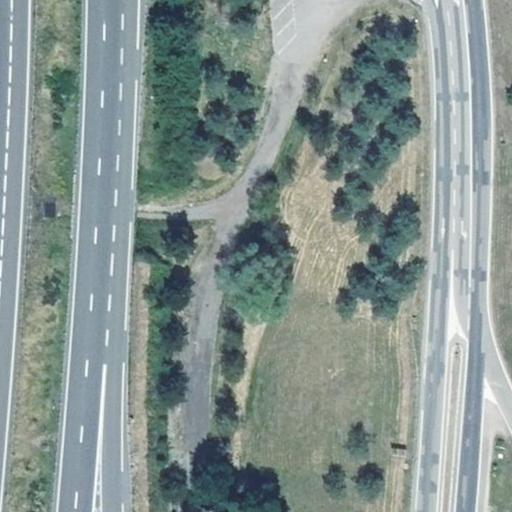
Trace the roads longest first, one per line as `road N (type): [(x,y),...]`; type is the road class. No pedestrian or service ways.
road 1 (track): [(302,0),(280,125),(225,201),(142,212),(0,204)]
road 2 (motorway): [(88,360),(107,0)]
road 3 (secondary): [(459,279),(456,0)]
road 4 (tertiary): [(459,279),(434,385),(427,511)]
road 5 (motorway): [(11,0),(0,221)]
road 6 (tertiary): [(468,511),(483,340)]
road 7 (motorway): [(113,511),(106,428),(88,360)]
road 8 (motorway): [(75,511),(88,360)]
